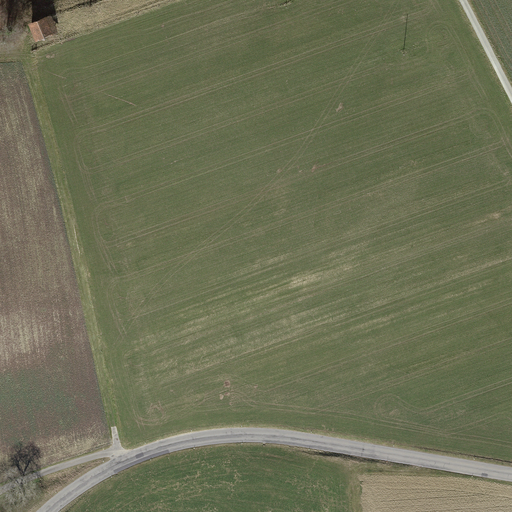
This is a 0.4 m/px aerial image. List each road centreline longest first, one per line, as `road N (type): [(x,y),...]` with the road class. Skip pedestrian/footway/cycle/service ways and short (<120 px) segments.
road 1 (tertiary): [(511,477),(239,434),(121,460),(51,511)]
road 2 (track): [(22,47),(121,460)]
road 3 (track): [(0,493),(118,449)]
